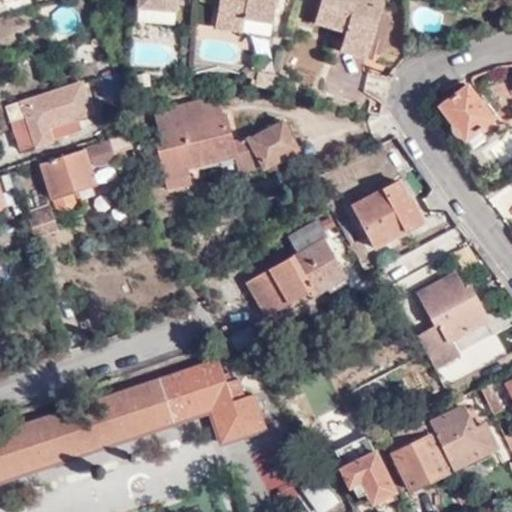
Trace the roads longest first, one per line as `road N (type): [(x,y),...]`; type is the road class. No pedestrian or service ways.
road 1 (residential): [(511,257),(415,129),(407,97),(411,79),(425,68),(511,47)]
road 2 (residential): [(0,401),(210,327)]
